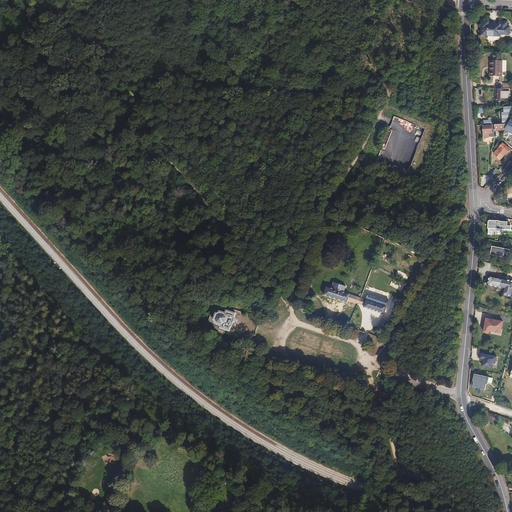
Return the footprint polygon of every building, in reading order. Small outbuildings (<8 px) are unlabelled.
[(498,35),(502,35),(508,27),(506,27),(506,23),(499,22),(499,25),(488,24),(488,22),(481,22),(480,36),(498,36),(498,35)] [(491,68),(490,68),(490,76),(501,76),(501,60),(491,60),(491,68)] [(504,89),(496,88),(495,99),(495,100),(498,100),(498,101),(500,101),(500,100),(504,100),(504,99),(504,93),(507,93),(507,89),(504,89)] [(509,112),(501,112),(500,112),(501,117),(500,117),(500,124),(505,124),(508,115),(509,112)] [(483,125),(482,125),(482,135),(491,134),(491,130),(495,130),(495,129),(494,124),(491,124),(483,125)] [(510,148),(503,142),(494,152),(499,157),(505,151),(506,152),(510,148)] [(488,174),(492,177),(498,170),(494,167),(488,174)] [(507,226),(507,219),(487,217),(486,229),(502,230),(502,225),(507,226)] [(511,249),(491,245),(489,253),(510,257),(511,249)] [(511,279),(488,275),(486,285),(503,288),(502,294),(511,296),(511,279)] [(362,301),(359,300),(343,294),(345,289),(333,284),(331,290),(325,288),(322,296),(345,304),(346,301),(356,305),(383,315),(387,302),(367,295),(366,299),(363,299),(362,301)] [(393,317),(403,303),(398,301),(396,306),(391,304),(387,315),(393,317)] [(222,327),(221,329),(230,332),(231,327),(232,328),(235,319),(234,319),(236,314),(227,311),(226,314),(221,312),(217,314),(216,318),(215,322),(216,323),(216,324),(222,327)] [(504,320),(486,317),(483,331),(501,335),(504,320)] [(483,359),(483,367),(497,368),(498,355),(480,354),(479,359),(483,359)] [(488,377),(474,374),(473,379),(475,381),(473,387),(485,390),(488,377)]
